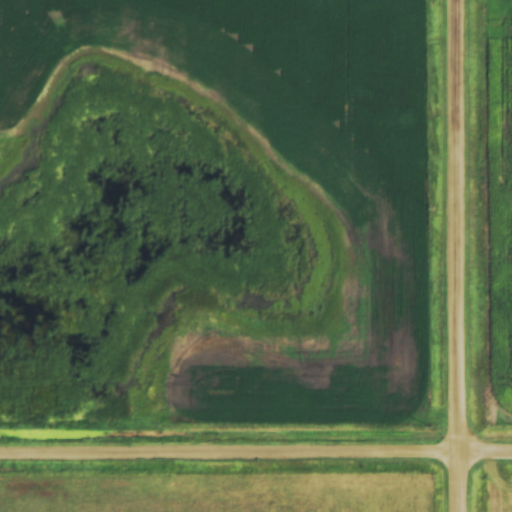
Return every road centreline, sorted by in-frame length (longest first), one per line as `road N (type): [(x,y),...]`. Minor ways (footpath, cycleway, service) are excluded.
road 1 (residential): [(456,511),(453,0)]
road 2 (residential): [(511,453),(0,456)]
